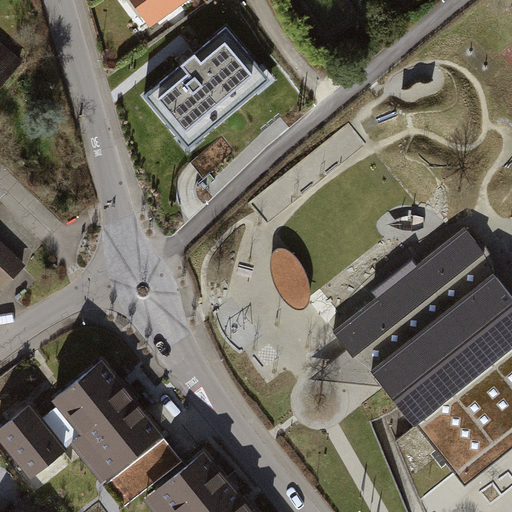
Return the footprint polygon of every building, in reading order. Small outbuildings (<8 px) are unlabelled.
[(131,0),(152,30),(196,0),(131,0)] [(184,63),(146,94),(189,147),(280,71),(235,17),(204,43),(197,35),(176,53),(184,63)] [(0,41),(0,90),(25,65),(0,41)] [(511,283),(497,265),(466,226),(419,264),(415,260),(375,292),(379,298),(337,331),(348,344),(310,376),(344,379),(378,382),(403,413),(419,433),(422,430),(465,484),(511,447),(511,283)] [(30,266),(0,236),(0,286),(5,291),(30,266)] [(288,250),(280,248),(276,251),(273,258),(273,270),(275,278),(281,293),(292,306),(301,310),(308,308),(311,301),(312,291),(309,278),(306,267),(298,256),(288,250)] [(104,360),(52,401),(80,437),(71,444),(105,486),(166,438),(104,360)] [(32,405),(0,430),(0,440),(31,480),(68,450),(32,405)] [(124,507),(184,461),(166,438),(105,486),(124,507)] [(256,511),(208,450),(145,500),(153,511),(256,511)]
